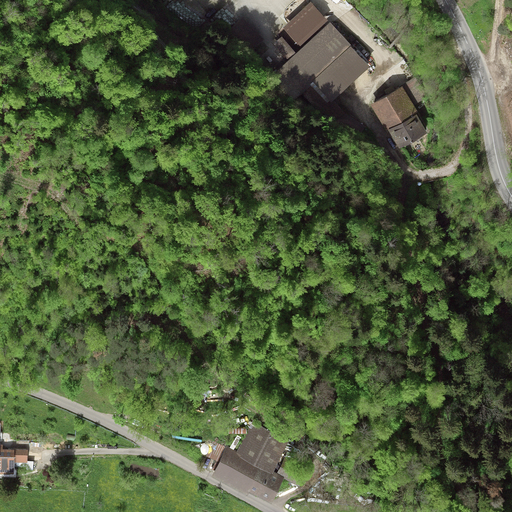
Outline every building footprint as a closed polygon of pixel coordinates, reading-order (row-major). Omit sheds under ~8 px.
[(350,46),(313,80),(330,99),(367,65),(350,46)] [(398,147),(424,131),(398,88),(372,103),(398,147)] [(87,367),(86,359),(72,361),(72,368),(87,367)] [(194,397),(192,404),(199,406),(201,399),(194,397)] [(268,496),(279,476),(212,443),(208,450),(218,455),(211,469),(218,472),(218,471),(268,496)] [(206,446),(205,445),(203,445),(202,446),(200,447),(200,449),(200,450),(200,452),(201,453),(203,453),(205,453),(206,453),(207,452),(208,450),(208,449),(207,447),(206,446)] [(13,461),(26,461),(26,451),(0,450),(0,446),(0,470),(11,471),(12,459),(13,459),(13,461)] [(280,472),(297,481),(303,470),(286,461),(280,472)]
